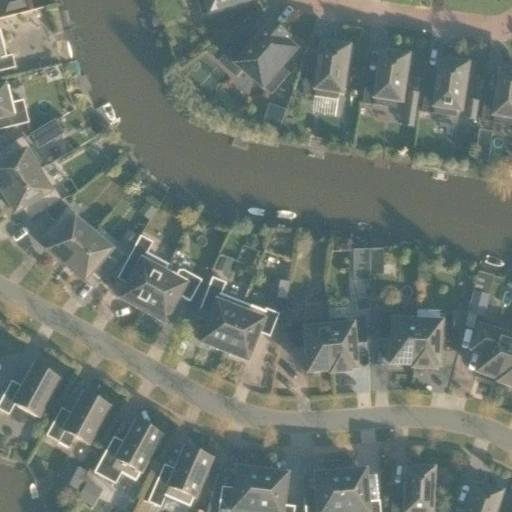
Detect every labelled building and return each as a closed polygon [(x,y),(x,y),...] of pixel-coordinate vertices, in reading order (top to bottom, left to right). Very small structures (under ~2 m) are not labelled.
[(29,0),(6,0),(11,13),(31,7),(29,0)] [(256,0),(206,0),(211,15),(257,0),(256,0)] [(290,38),(274,24),(254,47),(243,37),(220,63),(236,77),(243,70),(264,88),(272,94),(289,75),(281,68),(296,51),(286,42),(290,38)] [(5,58),(0,37),(0,72),(14,69),(11,56),(5,58)] [(350,49),(332,46),(331,49),(324,48),(321,65),(320,73),(308,71),(304,96),(317,98),(317,97),(322,98),(337,100),(338,94),(343,94),(350,49)] [(409,58),(391,55),(391,57),(383,56),(381,74),(380,74),(379,81),(367,80),(363,105),(376,106),(381,107),(396,109),(397,102),(402,103),(409,58)] [(443,65),(440,79),(428,78),(423,113),(436,115),(441,116),(441,115),(456,118),(457,111),(462,112),(469,67),(450,64),(450,66),(443,65)] [(511,72),(510,73),(509,75),(502,74),(499,91),(498,99),(486,97),(482,122),(495,124),(500,124),(511,125),(511,72)] [(11,104),(7,87),(0,88),(0,130),(28,124),(22,101),(11,104)] [(420,94),(408,92),(405,112),(417,113),(420,94)] [(480,122),(483,103),(470,100),(467,120),(480,122)] [(287,128),(293,109),(276,104),(271,122),(287,128)] [(54,121),(29,136),(37,149),(62,134),(54,121)] [(0,191),(1,194),(36,173),(25,154),(30,151),(22,138),(0,151),(0,191)] [(36,173),(1,194),(14,215),(21,210),(28,221),(60,202),(53,190),(48,193),(36,173)] [(46,251),(65,267),(91,236),(74,222),(78,217),(67,208),(42,237),(52,245),(46,251)] [(137,239),(127,232),(118,244),(128,251),(137,239)] [(91,236),(65,267),(83,283),(89,276),(98,285),(123,256),(112,246),(108,251),(91,236)] [(141,312),(166,266),(146,255),(152,244),(139,237),(123,267),(134,273),(119,300),(141,312)] [(366,250),(352,251),(353,282),(367,281),(366,250)] [(166,266),(141,312),(163,324),(178,297),(189,303),(200,282),(188,275),(184,281),(165,271),(167,266),(166,266)] [(199,344),(223,353),(241,304),(220,295),(224,284),(211,279),(198,311),(210,316),(199,344)] [(482,319),(487,298),(472,294),(471,297),(467,315),(479,318),(482,319)] [(367,299),(355,300),(356,311),(368,311),(367,299)] [(263,312),(241,304),(223,353),(245,362),(256,334),(268,338),(277,315),(264,310),(263,312)] [(389,365),(412,366),(413,366),(415,323),(392,322),(392,315),(379,314),(378,339),(390,340),(389,365)] [(438,324),(415,323),(413,366),(412,366),(411,369),(430,370),(430,367),(436,368),(437,350),(438,342),(450,343),(451,318),(438,317),(438,324)] [(325,322),(330,372),(330,374),(348,373),(348,370),(354,370),(352,345),(364,344),(361,318),(349,320),(325,322)] [(307,374),(330,372),(325,322),(303,324),(290,325),(292,350),(305,349),(307,374)] [(471,351),(482,355),(476,373),(497,381),(511,340),(491,333),(493,326),(481,322),(471,351)] [(511,340),(497,381),(496,383),(511,388),(511,340)] [(57,382),(32,368),(18,395),(7,388),(0,400),(0,412),(8,417),(13,406),(37,419),(57,382)] [(107,410),(82,395),(67,421),(56,415),(44,436),(67,450),(73,439),(85,446),(107,410)] [(159,438),(134,424),(120,451),(109,445),(93,475),(114,486),(120,476),(134,484),(159,438)] [(209,461),(183,450),(171,477),(160,472),(146,504),(159,509),(164,498),(188,509),(209,461)] [(87,473),(68,464),(59,482),(77,491),(87,473)] [(254,511),(260,474),(235,470),(231,500),(219,499),(217,511),(254,511)] [(428,511),(431,471),(412,470),(412,473),(405,472),(404,490),(403,490),(403,498),(391,497),(390,511),(428,511)] [(363,473),(338,475),(341,511),(378,511),(378,502),(365,503),(363,473)] [(260,474),(254,511),(292,511),(293,508),(281,507),(284,477),(260,474)] [(341,511),(338,475),(313,477),(316,507),(303,508),(303,511),(341,511)] [(102,491),(86,482),(76,500),(92,509),(102,491)] [(480,491),(473,489),(468,505),(467,505),(465,511),(462,511),(453,509),(452,511),(492,511),(499,494),(481,489),(480,491)]
